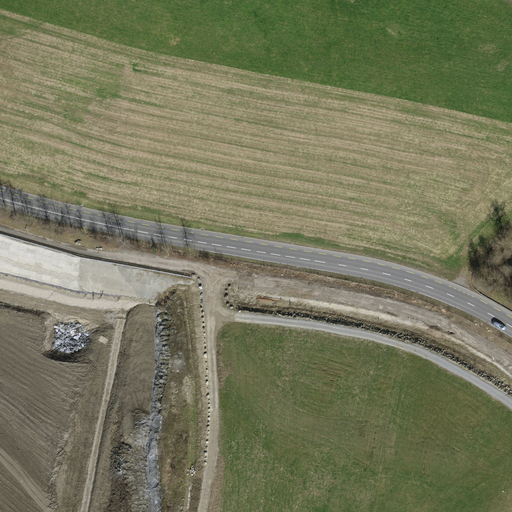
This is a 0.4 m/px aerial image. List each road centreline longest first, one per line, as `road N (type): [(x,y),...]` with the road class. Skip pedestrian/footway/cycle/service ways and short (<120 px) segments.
road 1 (track): [(511,362),(466,330),(404,307),(80,252),(0,228)]
road 2 (tertiary): [(0,197),(396,276),(511,327)]
road 3 (track): [(511,402),(441,361),(376,339),(266,322)]
